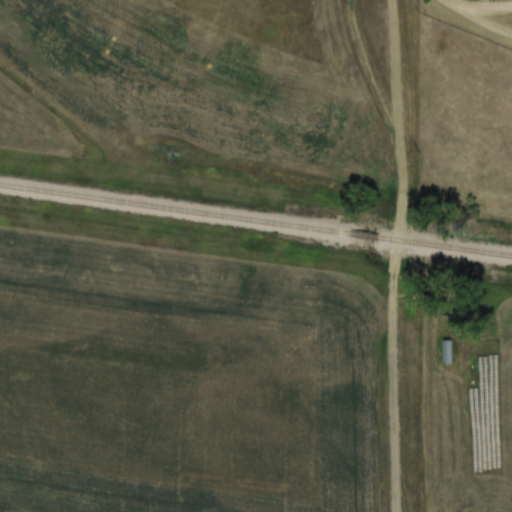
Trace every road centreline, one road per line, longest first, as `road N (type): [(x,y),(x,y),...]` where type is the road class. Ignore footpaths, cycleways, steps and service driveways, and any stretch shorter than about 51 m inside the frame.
road 1 (residential): [(350,0),(400,168),(389,297)]
road 2 (track): [(384,511),(389,297)]
